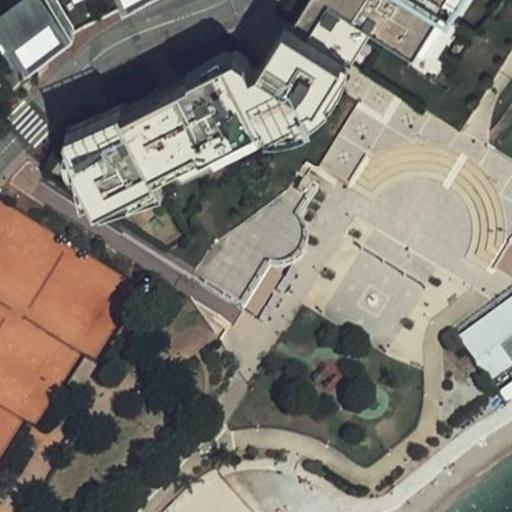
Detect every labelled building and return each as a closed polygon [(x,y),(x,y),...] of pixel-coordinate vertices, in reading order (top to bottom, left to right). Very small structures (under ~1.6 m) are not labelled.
[(15,0),(0,12),(0,29),(34,74),(67,43),(147,0),(15,0)] [(310,0),(298,20),(357,56),(376,25),(419,52),(425,44),(444,12),(451,0),(310,0)] [(462,3),(459,0),(451,0),(444,12),(425,44),(432,48),(462,3)] [(293,16),(284,31),(354,75),(357,56),(298,20),(293,16)] [(284,31),(273,48),(312,73),(320,115),(331,108),(340,100),(348,90),(354,75),(284,31)] [(312,73),(273,48),(268,56),(258,61),(252,49),(243,42),(75,117),(79,136),(75,147),(74,153),(76,159),(80,164),(86,168),(90,184),(99,180),(104,190),(138,178),(140,184),(168,173),(163,165),(190,151),(266,113),(276,108),(280,117),(306,117),(320,115),(312,73)] [(270,121),(266,113),(190,151),(195,160),(270,121)] [(138,178),(104,190),(108,197),(171,181),(168,173),(140,184),(138,178)] [(196,269),(206,278),(310,180),(299,173),(292,185),(209,247),(196,269)] [(310,180),(206,278),(242,307),(271,263),(280,265),(290,263),(301,258),(306,252),(309,244),(309,239),(307,231),(300,216),(318,185),(310,180)] [(511,297),(470,327),(487,352),(505,339),(511,334),(511,297)] [(511,349),(505,339),(487,352),(502,373),(511,365),(511,349)] [(98,367),(86,360),(66,391),(78,398),(98,367)] [(511,388),(511,369),(503,376),(511,388)]
